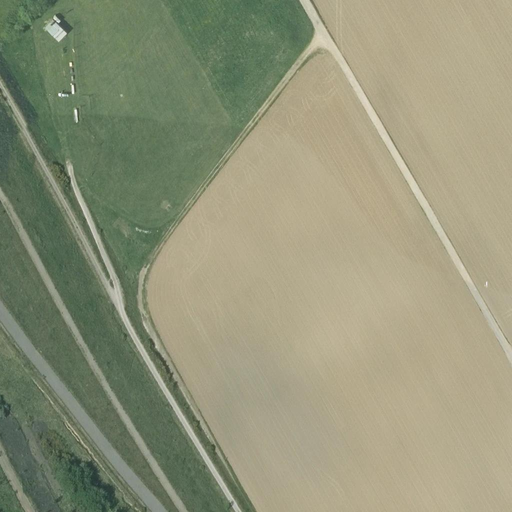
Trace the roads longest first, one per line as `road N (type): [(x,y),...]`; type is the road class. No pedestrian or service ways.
road 1 (track): [(0,79),(239,511)]
road 2 (track): [(511,348),(333,39)]
road 3 (track): [(140,266),(333,39)]
road 4 (track): [(122,296),(88,209),(45,53)]
